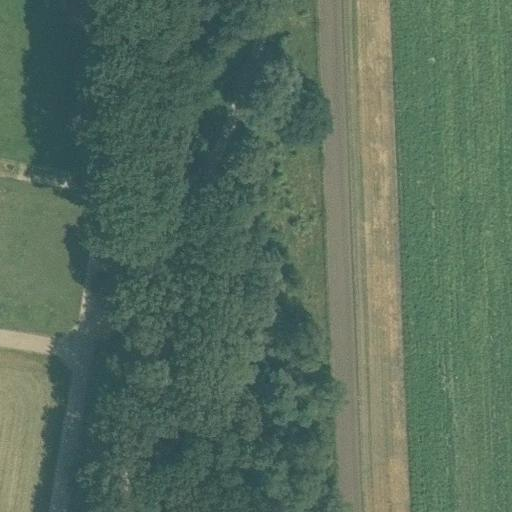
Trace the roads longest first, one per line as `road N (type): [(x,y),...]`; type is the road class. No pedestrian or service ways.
road 1 (track): [(274,0),(165,248),(124,511)]
road 2 (track): [(171,233),(162,52)]
